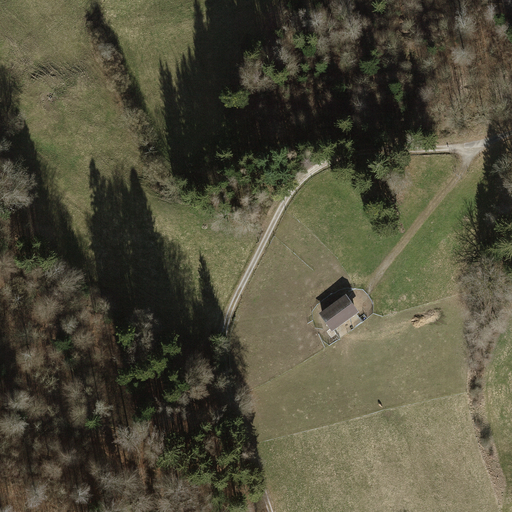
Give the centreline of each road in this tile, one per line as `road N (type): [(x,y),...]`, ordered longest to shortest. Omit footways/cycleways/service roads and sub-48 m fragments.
road 1 (track): [(269,511),(221,358),(234,300),(293,187),(326,162),(469,149),(511,135)]
road 2 (track): [(165,511),(149,482),(31,384),(0,348)]
road 3 (track): [(367,287),(464,167),(469,149)]
